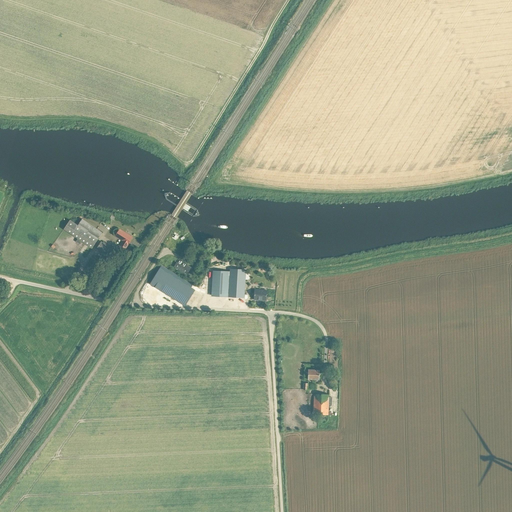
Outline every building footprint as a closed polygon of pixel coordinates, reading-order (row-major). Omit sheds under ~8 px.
[(103,233),(85,220),(82,219),(78,225),(70,220),(64,229),(92,248),(103,233)] [(120,228),(116,236),(123,241),(121,245),(127,249),(134,237),(120,228)] [(97,249),(106,254),(111,247),(104,242),(103,243),(101,242),(97,249)] [(174,267),(186,275),(191,267),(187,264),(185,267),(177,262),(174,267)] [(160,268),(150,284),(185,306),(195,290),(160,268)] [(228,296),(229,275),(230,271),(213,271),(212,295),(228,296)] [(244,297),(245,276),(229,275),(228,296),(244,297)] [(266,300),(267,291),(255,290),(254,300),(266,300)] [(319,380),(319,370),(308,370),(308,379),(319,380)] [(328,415),(329,396),(329,395),(314,394),(314,414),(328,415)]
